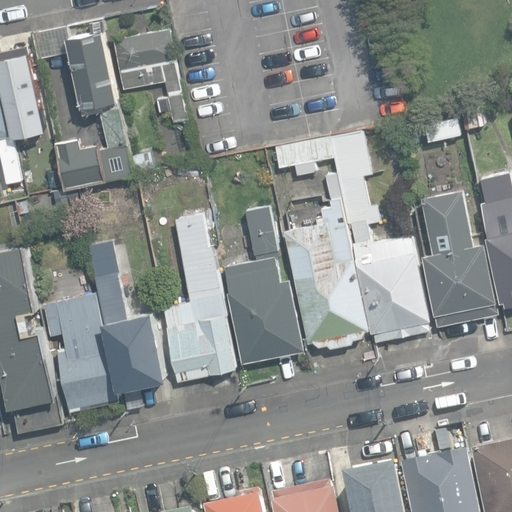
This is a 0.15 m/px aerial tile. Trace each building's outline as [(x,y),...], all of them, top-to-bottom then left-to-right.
[(94,31),(72,36),(74,49),(86,105),(103,102),(122,98),(105,20),(93,23),(94,31)] [(67,24),(33,31),(37,55),(72,48),(67,24)] [(172,108),(175,120),(176,120),(190,117),(173,26),(116,37),(125,87),(166,79),(169,95),(159,96),(162,110),(172,108)] [(24,177),(23,177),(27,195),(45,191),(30,121),(37,120),(39,119),(42,119),(40,108),(44,107),(30,43),(0,49),(0,67),(2,76),(3,76),(11,115),(12,120),(15,132),(24,177)] [(10,180),(23,177),(15,138),(8,104),(2,76),(0,76),(0,135),(1,135),(10,180)] [(122,99),(122,98),(103,102),(106,120),(111,145),(102,146),(101,141),(100,141),(83,144),(81,136),(59,140),(68,187),(137,173),(127,120),(122,99)] [(467,120),(469,126),(487,121),(487,120),(485,108),(484,104),(465,108),(467,120)] [(436,120),(438,132),(464,127),(463,120),(461,110),(435,115),(436,120)] [(431,317),(434,317),(415,232),(375,241),(371,220),(384,217),(380,201),(372,203),(366,176),(375,174),(364,125),(333,131),(378,339),(433,327),(431,317)] [(297,161),(299,172),(319,168),(317,157),(337,153),(332,132),(277,143),(282,165),(297,161)] [(157,166),(153,148),(136,151),(139,169),(157,166)] [(205,160),(210,185),(225,182),(220,156),(205,160)] [(506,299),(507,304),(511,303),(511,168),(483,175),(488,198),(484,199),(487,213),(486,213),(490,234),(489,234),(503,299),(506,299)] [(328,173),(333,195),(345,193),(340,171),(328,173)] [(49,179),(51,189),(66,186),(64,176),(49,179)] [(61,203),(81,198),(78,185),(58,190),(61,203)] [(477,241),(466,186),(427,193),(437,249),(428,251),(441,322),(495,312),(492,300),(500,299),(488,238),(477,241)] [(330,342),(334,345),(355,340),(357,337),(365,334),(369,327),(373,327),(358,254),(356,255),(344,194),(333,196),(335,203),(324,205),(325,212),(318,214),(320,220),(288,227),(311,340),(315,339),(321,344),(330,342)] [(20,212),(28,210),(25,198),(17,200),(20,212)] [(230,289),(244,361),(307,348),(293,275),(284,277),(279,255),(288,253),(286,246),(282,247),(273,202),(249,207),(259,257),(227,263),(232,288),(230,289)] [(167,302),(181,378),(240,367),(221,267),(216,243),(211,244),(205,212),(178,217),(185,249),(192,289),(189,290),(191,297),(167,302)] [(141,384),(175,377),(161,307),(129,313),(113,236),(90,241),(107,319),(123,385),(127,405),(145,401),(141,384)] [(0,345),(18,430),(66,420),(46,326),(36,328),(32,308),(41,305),(27,242),(0,247),(0,345)] [(51,269),(46,252),(37,254),(42,271),(51,269)] [(59,347),(71,410),(122,400),(97,290),(47,302),(53,333),(65,331),(68,346),(59,347)] [(511,511),(511,434),(478,441),(479,448),(474,449),(486,511),(511,511)] [(483,511),(470,449),(404,462),(414,511),(483,511)] [(409,511),(399,462),(396,462),(395,458),(380,461),(381,467),(376,468),(375,464),(374,464),(357,468),(357,471),(348,473),(356,511),(409,511)] [(341,511),(337,488),(334,488),(332,480),(276,491),(278,500),(274,500),(275,511),(341,511)] [(269,511),(265,494),(263,495),(262,487),(242,492),(244,500),(238,498),(222,502),(222,504),(211,506),(211,511),(269,511)]
